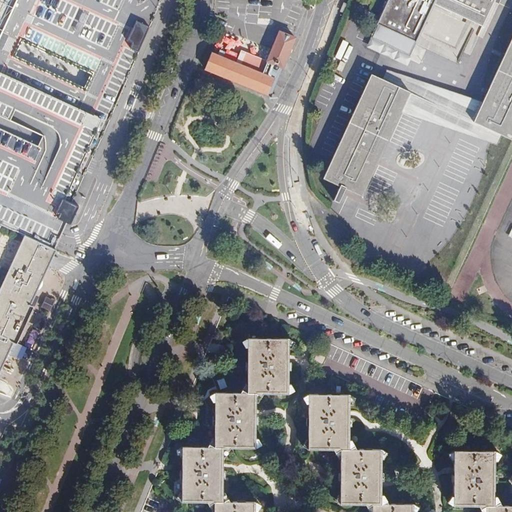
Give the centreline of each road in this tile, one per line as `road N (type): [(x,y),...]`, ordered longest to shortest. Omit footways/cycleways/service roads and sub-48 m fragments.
road 1 (secondary): [(511,383),(361,314),(310,256),(292,195),(288,137),(312,49)]
road 2 (secondary): [(195,259),(511,404)]
road 3 (secondary): [(92,260),(96,286),(0,511)]
road 4 (secondary): [(96,511),(195,259)]
road 5 (secondary): [(202,0),(183,63),(102,246)]
road 6 (secondary): [(195,259),(228,181),(312,49)]
